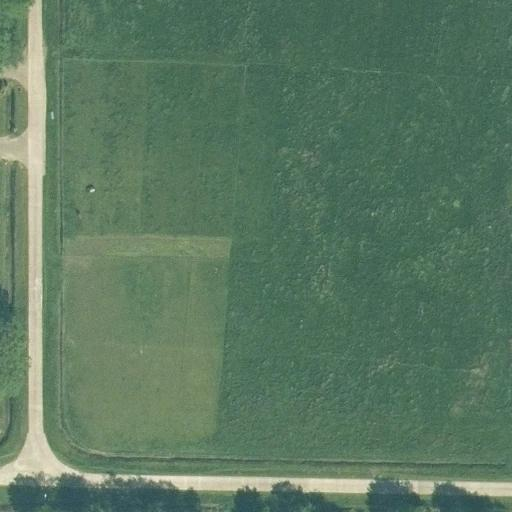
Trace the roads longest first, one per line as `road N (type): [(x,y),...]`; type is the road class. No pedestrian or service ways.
road 1 (unclassified): [(35,478),(33,0)]
road 2 (unclassified): [(511,488),(35,478)]
